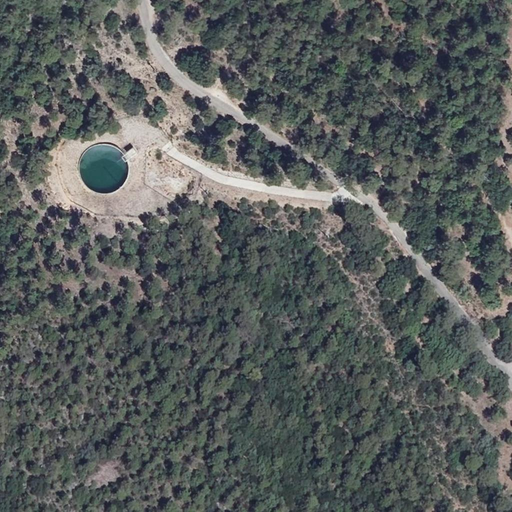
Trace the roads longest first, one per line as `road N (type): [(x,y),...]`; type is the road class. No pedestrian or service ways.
road 1 (unclassified): [(153,0),(169,61),(372,195)]
road 2 (unclassified): [(372,195),(243,187),(196,167),(158,135),(136,159)]
road 3 (unclassified): [(372,195),(511,375)]
